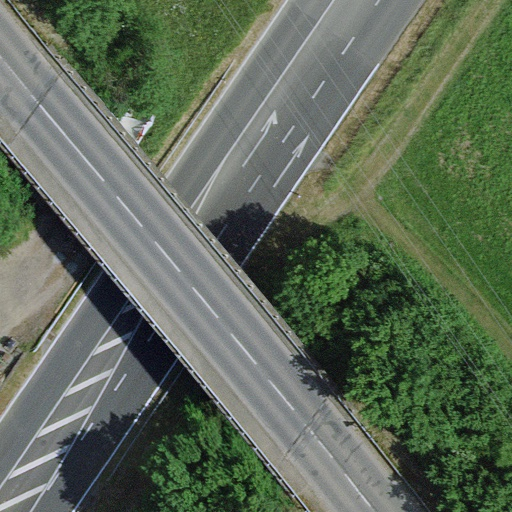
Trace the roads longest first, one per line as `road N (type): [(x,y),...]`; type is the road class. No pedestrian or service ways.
road 1 (primary): [(5,511),(357,0)]
road 2 (tertiary): [(373,511),(0,56)]
